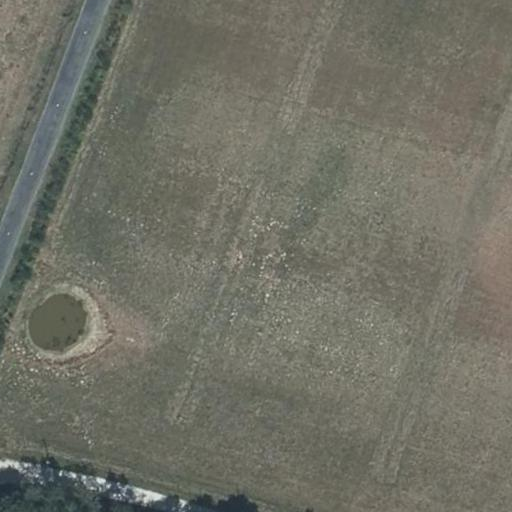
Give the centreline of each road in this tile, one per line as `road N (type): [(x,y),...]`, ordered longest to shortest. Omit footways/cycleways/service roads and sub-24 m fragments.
road 1 (tertiary): [(103,0),(0,264)]
road 2 (track): [(0,453),(241,511)]
